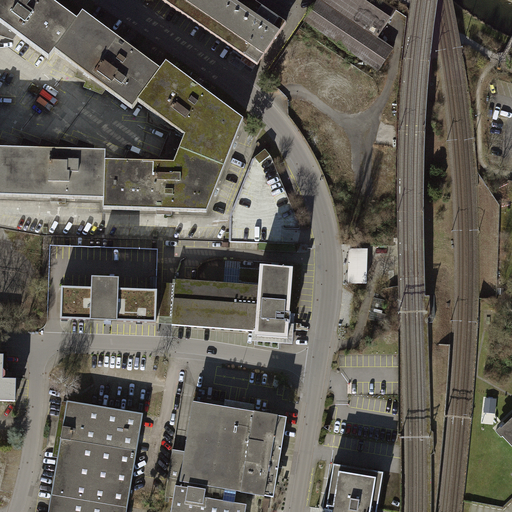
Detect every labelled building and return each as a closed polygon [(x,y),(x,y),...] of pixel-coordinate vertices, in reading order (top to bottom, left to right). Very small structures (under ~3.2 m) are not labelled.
[(77,21),(48,0),(0,0),(0,23),(49,59),(55,52),(54,52),(77,21)] [(250,0),(159,0),(257,66),(286,24),(250,0)] [(319,0),(305,21),(378,71),(394,48),(378,38),(397,10),(381,0),(319,0)] [(161,71),(160,71),(82,13),(77,21),(54,52),(55,52),(133,110),(138,102),(161,71)] [(138,102),(185,136),(179,150),(225,168),(243,120),(166,63),(160,71),(161,71),(138,102)] [(105,161),(106,152),(0,148),(0,196),(104,200),(105,161)] [(179,150),(174,163),(105,161),(104,200),(103,209),(207,212),(225,168),(179,150)] [(230,216),(229,242),(298,244),(301,231),(300,226),(271,156),(265,150),(253,159),(230,216)] [(158,249),(50,245),(48,306),(61,306),(61,287),(91,288),(92,277),(119,278),(119,289),(156,291),(158,249)] [(368,252),(349,250),(348,284),(367,287),(368,252)] [(224,283),(175,279),(175,280),(173,280),(173,284),(162,283),(159,317),(172,318),(172,325),(257,331),(257,337),(288,339),(289,324),(290,324),(291,318),(291,313),(290,313),(293,266),(280,265),(280,268),(260,266),(260,270),(240,269),(240,270),(225,268),(224,283)] [(60,319),(156,323),(157,291),(156,291),(119,289),(119,278),(92,277),(91,288),(61,287),(61,306),(60,319)] [(4,355),(0,354),(0,400),(15,402),(16,379),(3,378),(4,355)] [(284,422),(187,403),(166,511),(241,511),(244,499),(269,503),(284,422)] [(64,404),(46,511),(124,511),(140,416),(64,404)] [(511,416),(497,431),(511,446),(511,416)] [(0,459),(0,500),(9,461),(0,459)] [(376,511),(383,473),(334,464),(327,507),(328,507),(328,509),(326,509),(322,511),(376,511)]
